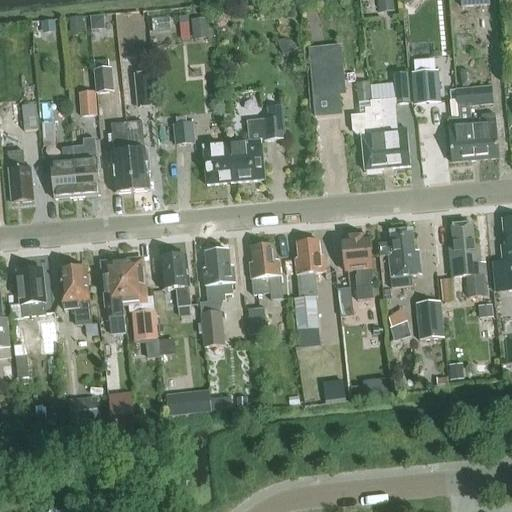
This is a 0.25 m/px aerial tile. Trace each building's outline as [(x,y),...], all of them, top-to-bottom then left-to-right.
[(489,0),(461,0),(462,10),(490,8),(489,0)] [(395,6),(378,7),(378,17),(396,16),(395,6)] [(82,19),(71,20),(71,21),(71,31),(83,31),(82,20),(82,19)] [(104,19),(92,20),(93,32),(99,31),(104,25),(104,19)] [(209,20),(192,22),(193,41),(210,39),(209,20)] [(55,23),(43,24),(44,36),(56,35),(55,23)] [(285,42),(278,44),(284,56),(287,57),(298,51),(294,45),(285,42)] [(329,56),(310,58),(313,99),(339,96),(337,71),(331,72),(329,56)] [(112,71),(99,72),(95,72),(97,96),(114,95),(112,71)] [(439,73),(412,75),(415,109),(442,107),(439,73)] [(409,75),(393,77),(396,109),(412,107),(409,75)] [(149,76),(135,78),(138,106),(152,104),(149,76)] [(358,106),(372,104),(370,84),(356,86),(358,106)] [(493,89),(473,91),(474,109),(494,107),(493,89)] [(471,109),(474,109),(473,91),(456,92),(457,104),(451,105),(453,121),(448,121),(453,166),(476,164),(472,126),(471,109)] [(96,94),(81,95),(84,120),(98,118),(96,94)] [(382,106),(372,107),(372,104),(358,106),(359,118),(352,119),(353,134),(358,137),(362,137),(365,174),(389,172),(382,106)] [(396,105),(382,106),(389,172),(412,169),(408,131),(398,132),(396,105)] [(37,109),(24,110),(25,134),(39,133),(37,109)] [(249,145),(228,147),(232,187),(266,184),(262,145),(286,143),(283,109),(268,110),(269,122),(247,124),(249,145)] [(472,126),(476,164),(499,162),(495,116),(481,118),(482,125),(472,126)] [(142,124),(127,126),(134,196),(151,194),(149,175),(151,175),(149,160),(148,161),(147,151),(145,151),(142,124)] [(44,150),(56,149),(55,125),(42,126),(44,150)] [(194,125),(174,126),(176,149),(196,147),(194,125)] [(134,196),(127,126),(112,127),(115,154),(113,154),(117,197),(134,196)] [(74,151),(79,201),(102,199),(97,142),(84,143),(85,150),(74,151)] [(232,187),(228,147),(204,149),(207,189),(232,187)] [(79,201),(74,151),(64,151),(65,165),(52,166),(56,203),(79,201)] [(8,155),(9,173),(13,207),(35,205),(33,189),(35,186),(34,171),(26,172),(24,153),(8,155)] [(503,266),(494,266),(497,294),(511,293),(511,222),(503,223),(506,249),(502,249),(503,266)] [(454,251),(450,251),(453,281),(467,280),(469,300),(485,299),(483,278),(486,278),(485,265),(481,266),(480,248),(476,249),(474,227),(452,229),(454,251)] [(422,279),(419,253),(415,253),(413,233),(391,235),(393,257),(390,257),(393,292),(413,290),(412,280),(422,279)] [(347,241),(343,242),(346,274),(358,273),(358,277),(356,280),(358,304),(376,302),(373,273),(369,239),(357,240),(355,239),(348,239),(347,241)] [(320,331),(317,299),(318,299),(316,276),(325,275),(327,275),(326,258),(321,259),(320,244),(313,245),(310,243),(303,243),(301,246),(298,246),(299,261),(296,262),(298,279),(297,279),(299,301),(295,301),(298,334),(303,333),(320,331)] [(252,283),(253,283),(254,299),(271,297),(272,303),(283,302),(282,280),(281,280),(279,262),(275,263),(274,249),(266,250),(265,248),(258,248),(256,251),(253,251),(254,265),(251,266),(252,283)] [(206,256),(208,272),(204,272),(206,290),(208,290),(209,305),(200,306),(201,317),(205,351),(226,349),(222,315),(220,315),(224,304),(227,304),(226,298),(233,297),(232,287),(236,287),(234,269),(231,269),(229,254),(221,255),(218,252),(211,253),(209,256),(206,256)] [(165,260),(161,261),(163,279),(160,281),(161,287),(164,289),(164,293),(176,291),(178,311),(192,309),(187,258),(174,260),(172,257),(167,258),(165,260)] [(120,265),(124,309),(129,309),(130,316),(132,316),(135,345),(158,343),(156,326),(152,327),(151,323),(153,323),(151,302),(147,303),(143,263),(120,265)] [(125,323),(124,309),(120,265),(104,266),(108,310),(106,310),(108,325),(125,323)] [(64,272),(59,273),(63,305),(75,304),(77,328),(92,327),(87,270),(72,272),(70,268),(66,269),(64,272)] [(21,305),(22,307),(23,321),(39,319),(47,318),(47,316),(46,306),(42,273),(18,275),(20,295),(19,298),(19,303),(21,305)] [(451,282),(441,283),(443,304),(454,303),(451,282)] [(0,351),(11,350),(8,320),(3,321),(0,287),(0,351)] [(339,292),(341,321),(354,319),(351,291),(339,292)] [(441,304),(416,307),(420,345),(445,342),(441,304)] [(493,320),(492,308),(480,309),(481,321),(493,320)] [(265,311),(249,312),(251,338),(267,337),(265,311)] [(47,318),(39,319),(40,329),(57,327),(56,315),(47,316),(47,318)] [(411,339),(407,325),(391,331),(395,344),(411,339)] [(57,327),(40,329),(42,350),(59,349),(57,327)] [(109,344),(108,382),(124,382),(125,344),(109,344)] [(27,358),(16,359),(18,381),(29,380),(27,358)] [(464,369),(450,370),(451,383),(465,382),(464,369)] [(449,394),(448,381),(439,382),(440,394),(449,394)] [(344,384),(324,386),(326,403),(346,401),(344,384)] [(188,395),(167,398),(169,421),(191,419),(188,395)] [(237,400),(238,410),(248,409),(247,399),(237,400)] [(88,402),(70,404),(72,428),(100,425),(99,407),(89,408),(88,402)]
